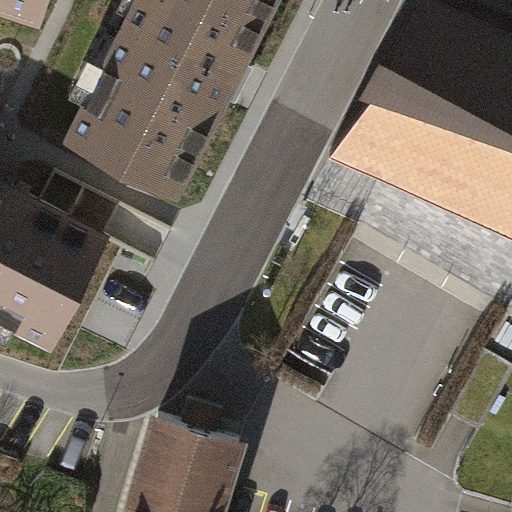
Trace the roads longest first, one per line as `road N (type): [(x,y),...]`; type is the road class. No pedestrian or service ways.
road 1 (residential): [(354,0),(278,170),(167,366),(129,390),(88,398),(0,369)]
road 2 (unknown): [(167,366),(353,463)]
road 3 (unknown): [(353,463),(426,302)]
